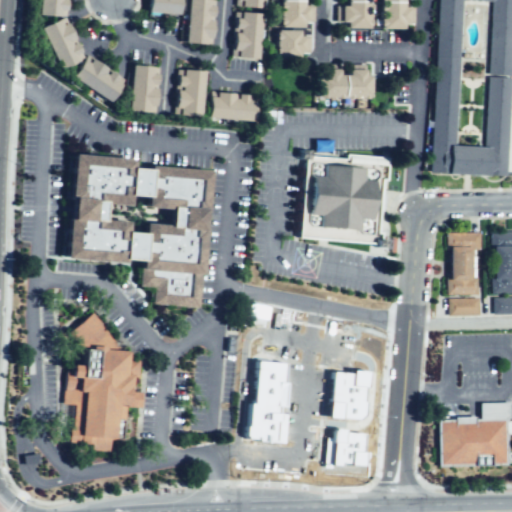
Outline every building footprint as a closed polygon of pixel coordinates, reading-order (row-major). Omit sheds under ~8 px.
[(36,0),(36,16),(61,18),(61,3),(56,3),(56,0),(36,0)] [(142,0),(142,12),(174,14),(174,0),(142,0)] [(182,0),(181,46),(197,46),(198,39),(207,39),(208,23),(202,23),(202,17),(209,17),(209,7),(202,7),(202,0),(182,0)] [(255,0),(255,11),(232,8),(232,0),(255,0)] [(436,0),(434,56),(456,58),(459,0),(488,2),(485,77),(507,78),(508,67),(509,0),(436,0)] [(277,1),(300,1),(300,7),(307,7),(307,21),(299,21),(300,29),(277,29),(277,1)] [(365,29),(365,2),(343,2),(343,7),(340,7),(340,17),(343,16),(343,29),(365,29)] [(377,2),(399,2),(399,8),(406,8),(407,22),(399,22),(399,29),(377,29),(377,2)] [(257,16),(254,64),(226,61),(228,36),(233,36),(233,31),(228,31),(229,19),(235,20),(236,14),(257,16)] [(39,29),(53,70),(71,60),(70,56),(75,53),(72,44),(66,47),(64,42),(67,40),(62,25),(56,28),(53,21),(39,29)] [(302,38),(297,38),(297,32),(273,32),(272,59),(295,59),(295,52),(302,52),(302,38)] [(507,78),(485,77),(481,148),(452,146),(456,58),(434,56),(428,172),(503,177),(503,171),(507,78)] [(70,76),(106,104),(114,87),(111,84),(114,79),(105,73),(102,79),(98,76),(101,71),(87,60),(84,66),(77,61),(70,76)] [(147,68),(125,67),(124,112),(146,113),(147,106),(151,106),(151,91),(146,91),(146,85),(151,85),(152,77),(147,77),(147,68)] [(339,101),(339,74),(333,74),(333,69),(317,69),(317,75),(313,75),(313,101),(339,101)] [(366,101),(366,74),(360,74),(360,69),(344,69),(344,75),(340,75),(340,101),(366,101)] [(197,73),(194,120),(174,118),(175,109),(170,109),(171,93),(176,94),(176,88),(171,87),(172,78),(177,79),(177,71),(197,73)] [(511,78),(507,78),(503,171),(511,171),(511,78)] [(203,120),(246,121),(247,103),(242,103),(243,96),(231,96),(231,102),(227,102),(227,95),(210,94),(210,100),(203,100),(203,120)] [(306,155),(342,158),(342,153),(385,157),(383,180),(379,180),(375,231),(378,231),(378,239),(380,239),(380,247),(372,246),(372,244),(295,237),(302,159),(296,158),(297,149),(306,150),(306,155)] [(70,153),(130,158),(130,167),(146,168),(146,164),(206,170),(195,307),(149,303),(150,286),(136,285),(138,260),(122,259),(122,262),(62,257),(65,208),(70,153)] [(511,230),(485,231),(485,246),(489,246),(489,274),(487,274),(487,292),(511,291),(511,274),(510,274),(510,254),(511,254),(511,230)] [(477,233),(442,232),(442,250),(446,250),(445,276),(442,276),(442,293),(476,294),(476,277),(466,277),(467,249),(476,249),(477,233)] [(335,256),(334,259),(320,255),(318,265),(343,271),(346,259),(335,256)] [(490,297),(511,296),(511,314),(490,314),(490,297)] [(475,297),(475,316),(444,316),(444,298),(475,297)] [(65,340),(85,313),(113,352),(121,353),(119,377),(124,378),(123,389),(121,390),(120,418),(114,419),(114,407),(109,408),(107,439),(104,441),(104,454),(86,453),(85,445),(62,443),(62,432),(67,432),(68,406),(58,403),(60,366),(72,367),(74,353),(65,340)] [(252,360),(286,363),(282,406),(278,405),(249,403),(252,360)] [(326,371),(349,373),(349,370),(363,371),(360,400),(325,397),(326,371)] [(360,400),(359,416),(324,413),(325,397),(360,400)] [(242,438),(279,441),(282,414),(278,413),(278,405),(249,403),(245,402),(242,438)] [(435,420),(475,420),(475,404),(506,404),(507,467),(435,467),(435,420)] [(323,436),(320,466),(327,467),(328,464),(338,465),(338,464),(361,466),(362,451),(359,451),(360,432),(340,430),(340,429),(329,428),(328,437),(323,436)]
